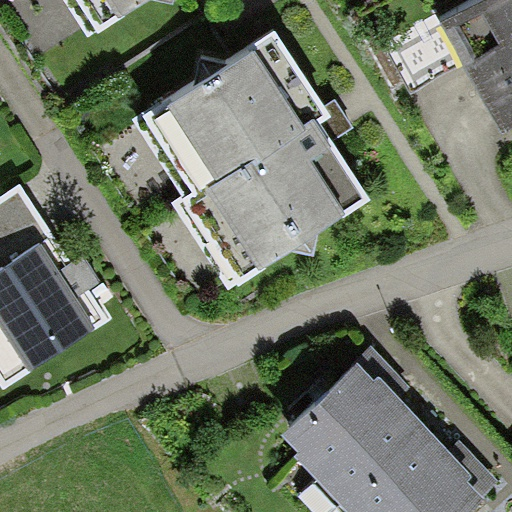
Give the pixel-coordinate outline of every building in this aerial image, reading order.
[(145,0),(67,0),(91,35),(145,0)] [(440,10),(387,39),(415,90),(462,64),(500,134),(511,127),(511,0),(471,0),(443,15),(440,10)] [(136,124),(187,201),(175,209),(228,290),(367,198),(330,141),(353,125),(336,99),(324,107),(275,33),(136,124)] [(23,186),(0,200),(0,377),(5,386),(111,318),(93,289),(103,282),(86,255),(73,263),(23,186)] [(286,435),(301,451),(295,456),(345,511),(471,511),(484,500),(481,497),(497,480),(465,445),(452,458),(397,400),(410,388),(372,347),(358,360),(361,364),(286,435)]
